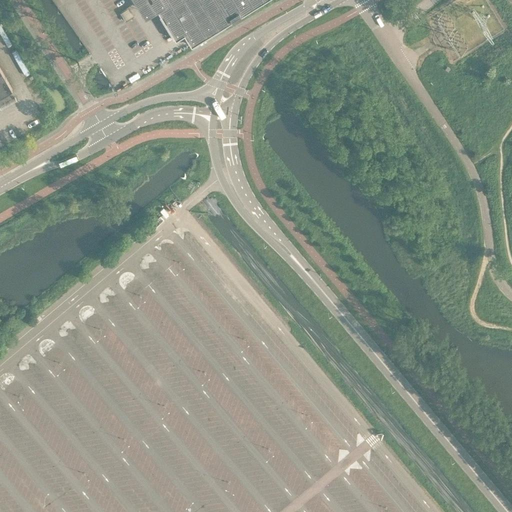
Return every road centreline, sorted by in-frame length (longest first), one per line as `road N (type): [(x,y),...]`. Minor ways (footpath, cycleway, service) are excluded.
road 1 (secondary): [(260,225),(508,511)]
road 2 (unclassified): [(511,294),(492,269),(473,173),(363,0)]
road 3 (residential): [(101,126),(17,0)]
road 4 (secondary): [(319,0),(238,49),(215,98)]
road 5 (secondary): [(233,101),(274,40),(329,0)]
road 6 (secondary): [(211,116),(220,177),(260,225)]
road 7 (secondary): [(215,98),(164,98),(101,126)]
